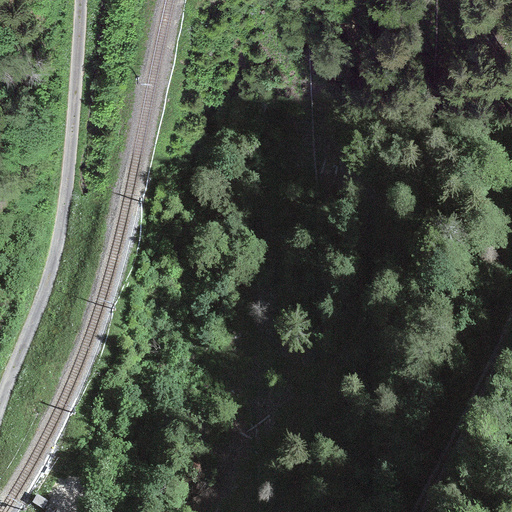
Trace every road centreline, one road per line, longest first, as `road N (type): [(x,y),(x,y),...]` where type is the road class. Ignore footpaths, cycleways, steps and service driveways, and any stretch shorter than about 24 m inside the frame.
road 1 (track): [(82,0),(62,220),(0,404)]
road 2 (track): [(429,511),(511,338)]
